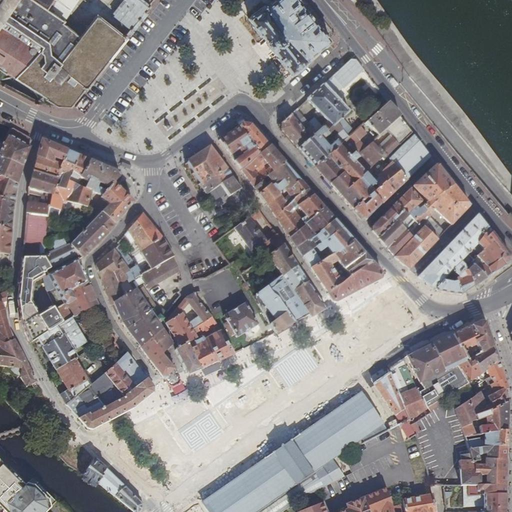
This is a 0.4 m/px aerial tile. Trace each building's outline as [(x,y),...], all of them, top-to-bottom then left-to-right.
[(0,0),(0,67),(1,67),(4,69),(24,82),(44,95),(42,98),(45,99),(47,96),(59,104),(72,105),(87,86),(88,86),(123,41),(127,37),(112,24),(97,13),(81,31),(62,19),(64,16),(43,2),(44,0),(0,0)] [(74,0),(44,0),(43,2),(64,16),(74,0)] [(130,1),(116,19),(132,31),(150,7),(147,5),(145,8),(135,0),(130,1)] [(309,59),(332,41),(321,27),(320,27),(301,3),(301,1),(299,0),(272,0),(268,3),(246,18),(269,47),(291,75),(310,61),(309,59)] [(112,24),(116,19),(102,7),(97,13),(112,24)] [(329,80),(339,91),(342,88),(344,90),(364,71),(356,61),(351,60),(330,80),(329,80)] [(349,112),(334,95),(339,91),(329,80),(308,100),(328,121),(324,125),(334,136),(342,129),(349,136),(352,134),(366,122),(364,119),(358,124),(356,122),(350,127),(341,119),(349,112)] [(73,106),(84,114),(93,102),(83,94),(73,106)] [(391,106),(389,103),(366,122),(373,128),(378,135),(400,117),(391,106)] [(304,128),(311,123),(298,109),(292,114),(304,128)] [(300,147),(311,136),(304,128),(292,114),(283,123),(282,126),(300,147)] [(406,126),(400,117),(378,135),(370,142),(363,148),(360,150),(363,154),(360,157),(363,160),(365,162),(370,167),(382,157),(377,151),(406,126)] [(322,126),(315,119),(311,123),(304,128),(311,136),(322,126)] [(249,145),(257,156),(269,144),(263,137),(250,122),(244,122),(240,125),(250,139),(249,140),(251,143),(249,145)] [(357,141),(373,128),(366,122),(352,134),(357,141)] [(240,125),(231,131),(220,139),(225,146),(242,170),(257,156),(249,145),(251,143),(249,140),(250,139),(240,125)] [(338,145),(341,143),(334,136),(324,125),(322,126),(311,136),(300,147),(309,158),(315,165),(338,145)] [(30,145),(33,138),(21,133),(12,129),(9,136),(30,145)] [(341,143),(349,136),(342,129),(334,136),(341,143)] [(363,148),(357,141),(352,134),(349,136),(341,143),(338,145),(348,157),(353,152),(355,155),(357,153),(360,150),(363,148)] [(416,138),(413,134),(384,159),(387,162),(368,179),(376,188),(397,169),(395,167),(420,143),(416,138)] [(32,146),(30,145),(9,136),(7,135),(0,144),(0,157),(24,165),(32,146)] [(49,142),(46,141),(44,142),(40,154),(34,171),(50,176),(58,179),(70,151),(65,149),(58,146),(49,142)] [(395,167),(397,169),(406,180),(431,157),(425,150),(420,143),(395,167)] [(269,144),(257,156),(242,170),(247,178),(254,186),(270,173),(284,161),(277,153),(269,144)] [(199,153),(221,185),(233,176),(215,149),(211,145),(205,149),(199,153)] [(351,159),(355,155),(353,152),(348,157),(338,145),(315,165),(326,177),(333,186),(347,177),(341,169),(351,160),(351,159)] [(68,183),(72,174),(80,155),(75,153),(70,151),(58,179),(55,187),(65,192),(68,183)] [(193,157),(188,160),(211,192),(212,191),(221,185),(199,153),(193,157)] [(80,155),(72,174),(82,178),(92,161),(86,158),(80,155)] [(21,176),(24,165),(0,157),(0,174),(19,183),(21,176)] [(203,198),(211,192),(188,160),(184,162),(181,164),(203,198)] [(364,175),(351,160),(341,169),(347,177),(333,186),(342,196),(348,204),(353,209),(372,192),(376,188),(368,179),(364,175)] [(94,194),(102,198),(115,184),(121,178),(120,173),(108,167),(92,161),(82,178),(72,174),(68,183),(94,194)] [(287,165),(284,161),(270,173),(276,182),(282,177),(291,170),(287,165)] [(181,164),(178,166),(200,200),(203,198),(181,164)] [(413,188),(428,204),(452,185),(446,177),(438,167),(435,166),(420,181),(413,188)] [(376,188),(372,192),(382,202),(395,191),(406,180),(397,169),(376,188)] [(291,170),(282,177),(287,183),(283,187),(286,190),(300,179),(295,174),(291,170)] [(31,183),(29,189),(43,194),(50,176),(34,171),(31,183)] [(254,186),(260,194),(276,182),(270,173),(254,186)] [(16,194),(19,183),(0,174),(0,195),(15,203),(16,194)] [(51,196),(55,187),(58,179),(50,176),(43,194),(45,194),(51,196)] [(233,176),(221,185),(230,197),(242,189),(237,183),(233,176)] [(287,195),(292,201),(308,188),(304,183),(300,179),(286,190),(283,187),(287,183),(282,177),(276,182),(260,194),(268,205),(280,197),(281,199),(287,195)] [(63,200),(87,208),(94,194),(68,183),(65,192),(55,187),(51,196),(49,206),(49,207),(53,209),(51,213),(57,215),(63,200)] [(124,193),(121,191),(115,184),(102,198),(101,199),(110,208),(70,243),(77,252),(81,257),(102,238),(125,212),(133,203),(124,193)] [(418,213),(412,219),(416,223),(419,220),(420,221),(426,226),(430,223),(443,235),(469,207),(462,198),(452,185),(428,204),(424,207),(418,213)] [(310,191),(308,188),(292,201),(287,206),(275,215),(290,238),(304,225),(295,212),(300,208),(314,195),(310,191)] [(375,235),(378,239),(390,227),(412,206),(415,209),(420,203),(410,191),(373,226),(373,232),(375,235)] [(382,202),(372,192),(353,209),(358,214),(361,218),(365,218),(372,212),(382,202)] [(13,217),(15,203),(0,195),(0,226),(12,230),(13,217)] [(292,201),(287,195),(281,199),(287,206),(292,201)] [(300,208),(310,220),(325,207),(319,201),(314,195),(300,208)] [(287,206),(281,199),(280,197),(268,205),(271,210),(275,215),(287,206)] [(49,207),(49,206),(27,204),(26,215),(48,216),(49,207)] [(412,219),(418,213),(415,209),(412,206),(390,227),(378,239),(381,241),(385,246),(412,219)] [(329,212),(325,207),(310,220),(304,225),(290,238),(297,248),(335,218),(329,212)] [(304,225),(310,220),(300,208),(295,212),(304,225)] [(255,253),(265,246),(277,235),(274,231),(265,239),(254,223),(263,216),(259,210),(237,229),(255,253)] [(132,239),(140,253),(141,252),(161,238),(155,230),(149,222),(142,213),(133,224),(124,235),(128,242),(132,239)] [(45,244),(48,216),(26,215),(25,230),(23,243),(45,244)] [(483,225),(477,217),(418,279),(425,285),(431,290),(440,282),(451,271),(458,278),(469,266),(471,264),(473,262),(467,254),(476,244),(484,236),(486,239),(491,235),(488,232),(483,225)] [(317,247),(325,241),(333,254),(336,252),(338,250),(341,248),(353,239),(346,232),(338,223),(335,218),(297,248),(312,270),(323,262),(317,254),(320,251),(317,247)] [(393,256),(395,258),(423,229),(416,223),(412,219),(385,246),(391,253),(393,256)] [(416,223),(423,229),(437,242),(440,238),(443,235),(430,223),(426,226),(420,221),(419,220),(416,223)] [(11,243),(12,230),(0,226),(0,252),(10,254),(11,243)] [(437,242),(423,229),(395,258),(402,265),(409,272),(424,256),(437,242)] [(281,241),(277,235),(265,246),(271,255),(284,245),(281,241)] [(476,244),(481,250),(489,242),(500,256),(497,260),(503,267),(509,263),(509,259),(498,244),(491,235),(486,239),(484,236),(476,244)] [(161,238),(141,252),(140,253),(139,254),(147,270),(173,255),(171,252),(161,238)] [(353,239),(341,248),(344,252),(341,254),(338,250),(336,252),(333,254),(337,259),(341,265),(343,267),(364,252),(358,244),(353,239)] [(224,252),(229,259),(233,256),(223,240),(219,244),(224,252)] [(323,262),(333,254),(325,241),(317,247),(320,251),(317,254),(323,262)] [(473,262),(471,264),(484,280),(496,272),(503,267),(497,260),(500,256),(489,242),(481,250),(473,262)] [(44,256),(51,268),(77,252),(70,243),(44,256)] [(473,262),(481,250),(476,244),(467,254),(473,262)] [(275,264),(283,277),(298,267),(291,256),(284,245),(271,255),(269,256),(275,264)] [(22,259),(40,257),(41,247),(23,248),(22,259)] [(100,280),(123,264),(113,249),(112,249),(112,250),(112,251),(112,252),(95,266),(100,280)] [(343,267),(352,277),(373,261),(368,256),(364,252),(343,267)] [(134,266),(139,274),(143,272),(147,270),(139,254),(129,259),(134,266)] [(335,269),(331,263),(337,259),(333,254),(323,262),(312,270),(319,281),(326,292),(328,295),(352,277),(343,267),(341,265),(335,269)] [(143,272),(139,274),(147,286),(178,268),(173,255),(147,270),(143,272)] [(44,256),(40,257),(22,259),(21,269),(19,287),(46,271),(51,268),(44,256)] [(248,288),(252,297),(256,295),(268,287),(275,282),(277,280),(274,274),(265,280),(261,274),(275,264),(269,256),(242,275),(246,284),(248,283),(250,287),(248,288)] [(81,269),(77,259),(76,259),(48,274),(44,277),(45,277),(44,278),(44,279),(46,286),(44,287),(46,292),(48,296),(49,300),(53,307),(63,302),(68,302),(74,298),(72,294),(77,292),(73,286),(87,281),(83,272),(81,269)] [(331,263),(335,269),(341,265),(337,259),(331,263)] [(188,266),(192,277),(206,272),(202,261),(188,266)] [(373,261),(352,277),(360,288),(371,282),(380,276),(380,270),(373,261)] [(9,263),(2,263),(1,272),(8,273),(9,263)] [(105,292),(110,304),(120,298),(135,290),(130,284),(122,289),(119,282),(127,278),(128,281),(139,274),(134,266),(128,271),(126,268),(123,264),(100,280),(104,290),(105,292)] [(478,284),(484,280),(471,264),(469,266),(469,277),(473,288),(478,284)] [(452,283),(440,282),(431,290),(434,293),(436,294),(460,297),(473,288),(469,277),(469,266),(458,278),(452,283)] [(283,277),(294,294),(309,282),(298,267),(283,277)] [(48,274),(46,271),(19,287),(18,302),(20,313),(21,320),(23,329),(25,336),(29,343),(37,339),(47,333),(39,320),(38,301),(48,296),(46,292),(44,287),(46,286),(44,279),(44,278),(45,277),(44,277),(48,274)] [(440,282),(452,283),(458,278),(451,271),(440,282)] [(308,316),(294,294),(283,277),(277,280),(275,282),(276,285),(269,289),(271,292),(275,294),(277,296),(278,298),(294,323),(300,320),(308,316)] [(360,288),(352,277),(328,295),(333,303),(336,303),(348,296),(360,288)] [(68,302),(63,302),(53,307),(62,324),(71,318),(97,303),(95,299),(87,281),(73,286),(77,292),(72,294),(74,298),(68,302)] [(317,314),(326,310),(309,282),(294,294),(308,316),(310,319),(317,314)] [(292,324),(294,323),(278,298),(277,296),(275,294),(271,292),(269,289),(268,287),(256,295),(259,300),(264,307),(274,321),(269,324),(275,333),(285,328),(292,324)] [(167,311),(161,306),(157,310),(157,314),(153,317),(135,290),(120,298),(110,304),(110,305),(113,304),(120,319),(125,326),(141,347),(159,325),(164,318),(162,316),(167,311)] [(189,296),(186,298),(176,310),(171,317),(166,323),(171,331),(180,348),(186,345),(200,338),(195,330),(210,319),(195,300),(194,294),(189,296)] [(0,345),(13,340),(9,330),(7,321),(6,320),(4,311),(5,301),(0,302),(0,345)] [(255,303),(254,301),(245,307),(244,305),(223,320),(227,326),(224,329),(232,339),(235,338),(237,341),(258,326),(254,321),(263,314),(260,310),(255,303)] [(269,324),(274,321),(264,307),(260,310),(263,314),(269,324)] [(47,333),(37,339),(55,369),(75,357),(71,351),(86,342),(71,318),(62,324),(47,333)] [(234,354),(210,319),(195,330),(200,338),(212,330),(215,335),(204,343),(217,362),(225,358),(234,354)] [(486,323),(479,321),(471,325),(482,353),(494,346),(490,336),(486,323)] [(162,352),(172,344),(164,332),(159,325),(141,347),(170,386),(175,387),(180,384),(181,379),(180,376),(175,369),(169,362),(162,352)] [(468,361),(482,353),(471,325),(460,331),(452,335),(459,348),(461,348),(468,361)] [(452,335),(440,341),(431,345),(441,369),(449,381),(458,399),(465,394),(471,390),(468,386),(467,385),(466,385),(456,367),(468,361),(461,348),(459,348),(452,335)] [(204,343),(200,338),(186,345),(201,369),(208,366),(217,362),(204,343)] [(19,376),(26,386),(36,379),(27,364),(13,340),(0,345),(0,365),(20,369),(19,376)] [(181,361),(189,375),(195,372),(201,369),(186,345),(180,348),(175,351),(181,361)] [(417,353),(408,358),(420,384),(422,390),(428,387),(443,408),(451,403),(458,399),(449,381),(441,369),(431,345),(417,353)] [(467,385),(468,386),(486,373),(498,360),(496,354),(494,346),(482,353),(468,361),(456,367),(466,385),(467,385)] [(105,373),(99,378),(123,413),(133,407),(142,400),(152,392),(153,387),(127,352),(105,373)] [(74,360),(76,359),(75,357),(55,369),(68,389),(60,395),(65,404),(90,385),(74,360)] [(504,377),(498,360),(486,373),(489,378),(487,379),(489,386),(493,394),(508,389),(504,377)] [(396,365),(395,366),(405,390),(414,386),(404,364),(397,367),(396,365)] [(389,372),(393,383),(397,393),(405,390),(395,366),(394,367),(388,370),(389,372)] [(393,383),(389,372),(382,378),(374,384),(401,425),(408,421),(397,394),(397,393),(393,383)] [(87,428),(93,430),(107,423),(121,414),(123,413),(99,378),(90,385),(65,404),(73,413),(87,428)] [(397,394),(408,421),(425,410),(418,393),(417,393),(414,386),(405,390),(397,393),(397,394)] [(432,414),(443,408),(428,387),(422,390),(419,392),(423,399),(426,406),(427,409),(428,408),(432,414)] [(486,409),(483,403),(478,394),(474,396),(469,399),(476,419),(508,405),(508,389),(493,394),(487,398),(488,401),(490,407),(486,409)] [(469,399),(474,396),(471,390),(465,394),(468,400),(469,399)] [(425,410),(427,409),(426,406),(423,399),(419,392),(418,393),(425,410)] [(202,504),(208,511),(255,511),(332,459),(342,452),(361,439),(382,424),(361,393),(282,448),(202,504)] [(476,419),(469,399),(468,400),(454,410),(466,436),(484,434),(507,431),(508,418),(508,405),(476,419)] [(387,432),(382,424),(361,439),(364,444),(387,432)] [(507,431),(484,434),(466,436),(466,439),(467,448),(507,447),(507,440),(507,431)] [(361,439),(342,452),(344,455),(364,444),(361,439)] [(507,486),(507,469),(507,447),(467,448),(468,455),(461,456),(462,461),(461,461),(461,485),(462,485),(470,485),(507,486)] [(0,511),(5,508),(9,511),(42,511),(47,508),(25,483),(5,460),(5,461),(0,457),(0,511)] [(100,464),(94,458),(85,477),(98,485),(105,468),(100,464)] [(255,511),(286,511),(311,497),(345,479),(332,459),(255,511)] [(115,478),(105,468),(98,485),(132,511),(139,511),(142,509),(142,505),(115,478)] [(32,477),(25,483),(47,508),(54,502),(32,477)] [(470,496),(470,485),(462,485),(462,506),(483,507),(483,511),(506,511),(507,495),(470,496)] [(507,493),(507,486),(470,485),(470,496),(507,495),(507,493)] [(340,511),(404,511),(403,504),(397,506),(395,501),(390,487),(368,495),(368,496),(351,503),(353,507),(340,511)] [(405,502),(407,511),(438,511),(436,494),(404,500),(405,502)] [(332,511),(328,502),(302,511),(332,511)]
